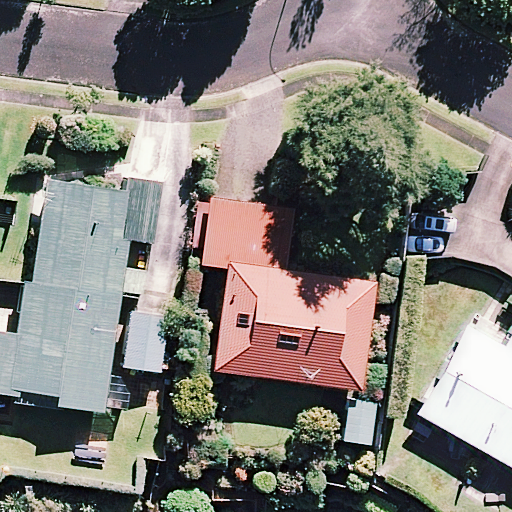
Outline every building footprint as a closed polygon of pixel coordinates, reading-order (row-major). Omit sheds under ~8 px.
[(121,198),(115,243),(124,244),(150,248),(158,188),(124,183),(121,198)] [(124,244),(115,243),(121,198),(42,186),(28,287),(20,286),(12,338),(0,336),(0,399),(15,401),(16,395),(53,400),(51,412),(99,419),(124,244)] [(223,267),(280,274),(289,213),(206,202),(197,269),(222,272),(223,267)] [(356,396),(371,287),(280,274),(223,267),(222,272),(208,376),(356,396)] [(164,320),(128,315),(119,372),(156,377),(164,320)] [(511,330),(500,351),(462,330),(412,419),(511,474),(511,330)] [(373,407),(346,404),(340,446),(367,449),(373,407)]
